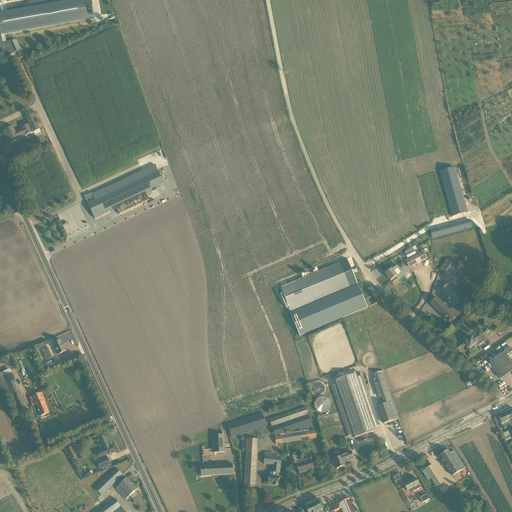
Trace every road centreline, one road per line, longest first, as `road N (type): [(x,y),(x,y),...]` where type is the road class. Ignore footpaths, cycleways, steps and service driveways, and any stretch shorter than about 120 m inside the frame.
road 1 (unclassified): [(504,405),(390,295),(335,222),(283,82)]
road 2 (unclassified): [(160,511),(0,168)]
road 3 (secondary): [(279,511),(504,405)]
